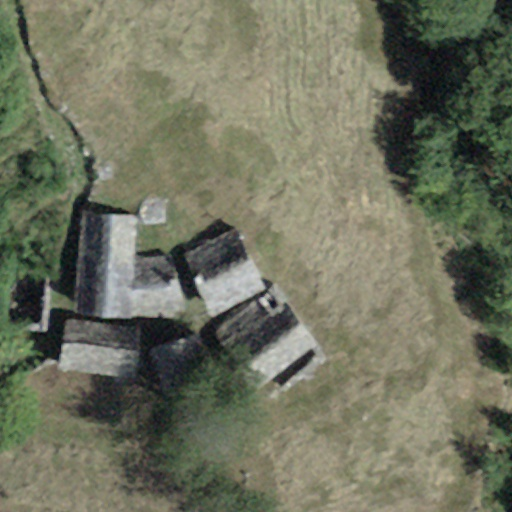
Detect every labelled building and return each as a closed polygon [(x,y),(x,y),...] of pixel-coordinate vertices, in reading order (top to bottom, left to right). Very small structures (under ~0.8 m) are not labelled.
[(133,257),(134,214),(72,213),(70,311),(178,313),(179,258),(133,257)] [(184,251),(212,312),(267,287),(240,226),(184,251)] [(315,343),(276,284),(212,325),(251,384),(315,343)] [(135,371),(140,325),(64,317),(59,363),(135,371)] [(149,346),(169,397),(217,377),(197,327),(149,346)]
